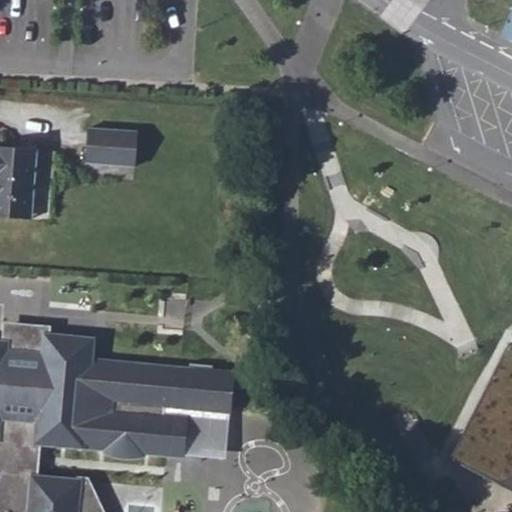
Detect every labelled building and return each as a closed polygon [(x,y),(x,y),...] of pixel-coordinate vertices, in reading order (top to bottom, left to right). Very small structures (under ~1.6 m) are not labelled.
[(511,12),(502,32),(500,36),(511,41),(511,12)] [(87,120),(85,158),(135,161),(138,124),(87,120)] [(36,140),(0,137),(0,207),(31,210),(36,140)] [(0,442),(13,443),(11,475),(0,474),(0,511),(110,511),(96,481),(35,478),(36,446),(112,450),(118,456),(131,457),(131,459),(146,459),(157,454),(196,456),(198,417),(177,416),(178,407),(218,411),(218,368),(101,362),(102,342),(51,339),(51,332),(15,330),(14,345),(0,344),(0,442)] [(511,344),(509,343),(451,459),(511,490),(511,344)]
